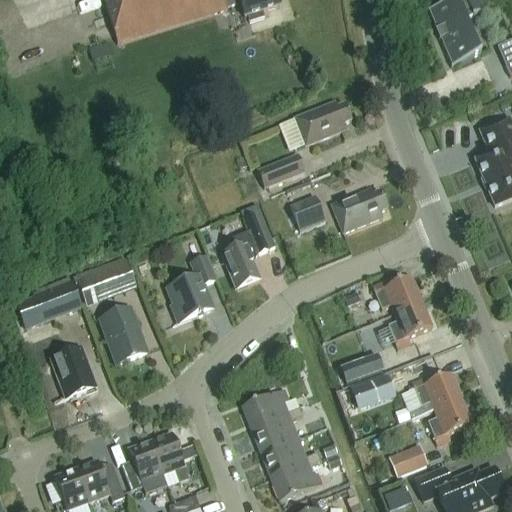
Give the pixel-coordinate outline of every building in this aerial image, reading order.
[(244,22),(247,21),(249,27),(263,22),(261,16),(279,11),(275,0),(101,0),(116,48),(226,14),(226,11),(239,7),(244,22)] [(466,23),(484,15),(477,0),(462,0),(427,15),(450,71),(481,58),(466,23)] [(93,64),(112,59),(106,40),(87,45),(93,64)] [(511,45),(497,51),(510,83),(511,81),(511,45)] [(350,125),(344,109),(337,111),(335,106),(293,122),(304,151),(347,134),(344,128),(350,125)] [(511,203),(511,131),(508,123),(479,136),(489,159),(475,165),(481,181),(494,211),(511,203)] [(264,193),(306,177),(298,159),(257,175),(264,193)] [(0,190),(2,197),(19,191),(14,177),(0,182),(0,190)] [(370,194),(331,210),(342,238),(382,222),(380,216),(386,214),(379,196),(373,199),(370,194)] [(301,237),(326,226),(316,201),(290,212),(301,237)] [(260,216),(243,223),(249,237),(258,259),(276,252),(260,216)] [(233,254),(222,259),(236,294),(259,285),(250,263),(258,259),(249,237),(229,245),(233,254)] [(215,285),(205,261),(189,267),(195,281),(165,293),(172,310),(169,310),(177,329),(213,314),(204,290),(215,285)] [(103,305),(138,292),(129,270),(95,283),(103,305)] [(393,319),(421,307),(410,282),(386,292),(384,286),(371,291),(381,315),(390,311),(393,319)] [(73,290),(35,305),(44,327),(81,313),(73,290)] [(355,297),(343,302),(347,310),(359,305),(355,297)] [(421,307),(393,319),(396,326),(387,330),(397,354),(410,349),(407,342),(431,333),(421,307)] [(130,315),(100,326),(117,371),(147,359),(130,315)] [(94,392),(80,353),(51,364),(66,403),(94,392)] [(376,358),(339,374),(346,390),(383,375),(376,358)] [(430,408),(433,415),(460,404),(450,379),(426,389),(424,382),(411,388),(413,394),(400,399),(407,417),(421,412),(430,408)] [(378,385),(352,395),(357,408),(383,398),(378,385)] [(288,420),(287,417),(283,407),(288,405),(283,394),(241,411),(250,435),(288,420)] [(460,404),(433,415),(436,423),(427,427),(436,450),(449,445),(447,439),(471,429),(460,404)] [(288,420),(250,435),(260,459),(297,444),(290,426),(302,421),(299,412),(287,417),(288,420)] [(171,438),(149,446),(162,480),(175,475),(179,487),(188,484),(184,472),(182,466),(177,455),(171,438)] [(381,441),(372,445),(376,454),(385,450),(381,441)] [(297,444),(260,459),(269,482),(307,467),(308,471),(320,466),(316,457),(305,462),(297,444)] [(132,465),(120,469),(130,496),(142,492),(144,498),(166,490),(162,480),(149,446),(142,449),(128,454),(132,465)] [(397,481),(429,468),(420,448),(388,462),(397,481)] [(177,455),(182,466),(196,460),(192,449),(177,455)] [(328,463),(339,458),(335,449),(324,454),(328,463)] [(344,468),(339,458),(328,463),(332,473),(344,468)] [(75,474),(87,507),(109,499),(112,507),(124,503),(113,472),(101,477),(97,466),(75,474)] [(307,467),(269,482),(279,506),(321,489),(317,478),(312,480),(308,471),(307,467)] [(437,501),(440,508),(441,511),(490,511),(492,511),(489,503),(503,497),(493,472),(478,478),(476,474),(448,485),(443,472),(414,485),(423,507),(437,501)] [(75,511),(87,507),(75,474),(53,482),(64,511),(75,511)] [(380,486),(387,484),(383,475),(376,478),(380,486)] [(198,511),(195,501),(173,509),(168,511),(167,511),(198,511)]
